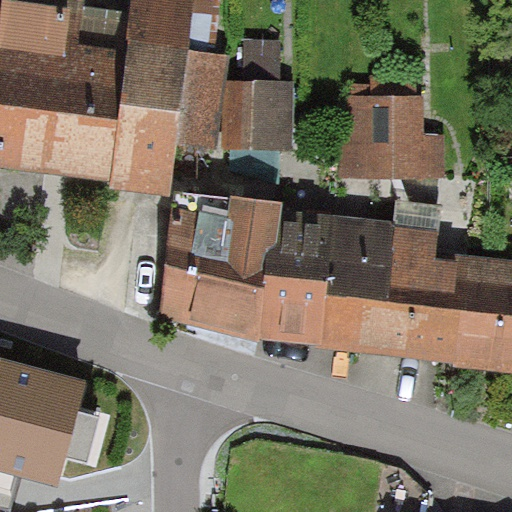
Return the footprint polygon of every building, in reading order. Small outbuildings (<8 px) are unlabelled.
[(0,0),(0,170),(43,177),(112,187),(132,14),(84,8),(84,0),(0,0)] [(133,0),(132,14),(112,187),(111,196),(170,203),(177,147),(188,53),(194,0),(133,0)] [(246,40),(245,84),(280,85),(281,41),(246,40)] [(229,57),(188,53),(177,147),(219,153),(229,57)] [(343,83),(341,179),(444,180),(445,136),(425,136),(425,96),(417,96),(418,77),(367,77),(367,83),(343,83)] [(228,83),(223,150),(292,153),(294,85),(280,85),(245,84),(228,83)] [(281,209),(177,198),(160,322),(263,346),(263,341),(270,261),(277,262),(281,209)] [(321,348),(453,362),(462,264),(438,261),(443,209),(397,204),(394,226),(335,220),(321,348)] [(334,214),(281,209),(277,262),(270,261),(263,341),(321,348),(335,220),(334,214)] [(511,262),(463,258),(462,264),(453,362),(452,370),(511,376),(511,262)] [(0,361),(0,476),(57,492),(88,386),(0,361)]
